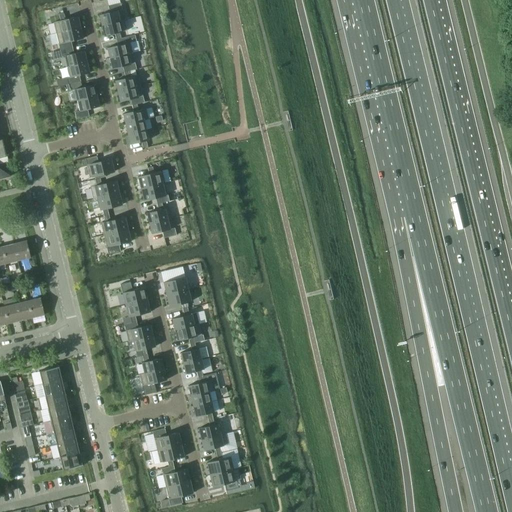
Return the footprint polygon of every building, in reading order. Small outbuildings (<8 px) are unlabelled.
[(108,6),(109,13),(117,11),(122,10),(120,3),(108,6)] [(119,21),(117,11),(109,13),(98,15),(101,26),(119,21)] [(77,17),(65,20),(60,21),(53,22),(55,33),(80,28),(77,17)] [(124,20),(119,21),(101,26),(103,36),(114,34),(119,32),(127,31),(124,20)] [(55,33),(49,35),(51,44),(58,43),(58,45),(70,42),(82,39),(80,28),(55,33)] [(121,38),(116,40),(117,46),(130,43),(135,41),(134,35),(121,38)] [(72,48),(70,42),(58,45),(59,51),(72,48)] [(132,53),(130,43),(117,46),(106,48),(109,59),(132,53)] [(73,54),(72,48),(59,51),(61,57),(64,56),(73,54)] [(83,51),(73,54),(64,56),(66,67),(86,62),(83,51)] [(135,64),(132,53),(109,59),(111,69),(122,67),(135,64)] [(89,73),(86,62),(66,67),(69,78),(79,76),(89,73)] [(136,69),(135,64),(122,67),(123,72),(128,71),(136,69)] [(137,75),(130,77),(125,78),(114,81),(117,91),(140,86),(137,75)] [(80,82),(79,76),(69,78),(66,78),(68,85),(75,83),(80,82)] [(80,82),(68,85),(69,91),(74,89),(81,88),(80,82)] [(68,85),(65,85),(69,102),(76,101),(96,96),(93,85),(81,88),(74,89),(69,91),(68,85)] [(142,96),(140,86),(117,91),(119,102),(130,99),(142,96)] [(99,107),(96,96),(76,101),(79,111),(79,112),(87,110),(99,107)] [(144,102),(142,96),(130,99),(131,105),(136,104),(144,102)] [(145,108),(138,110),(133,111),(122,114),(125,124),(143,120),(148,119),(145,108)] [(88,117),(87,110),(79,112),(79,111),(74,112),(76,120),(88,117)] [(145,130),(143,120),(125,124),(127,135),(145,130)] [(148,140),(145,130),(127,135),(129,145),(141,142),(145,141),(148,140)] [(0,178),(10,176),(0,169),(0,156),(5,156),(1,140),(0,139),(0,178)] [(84,159),(86,165),(98,162),(96,156),(84,159)] [(110,159),(98,162),(86,165),(89,178),(113,172),(110,159)] [(161,171),(153,173),(148,174),(137,177),(140,189),(164,183),(161,171)] [(115,181),(101,184),(96,185),(90,187),(93,199),(96,198),(118,193),(115,181)] [(167,195),(164,183),(140,189),(143,201),(155,198),(167,195)] [(121,205),(118,193),(96,198),(99,210),(102,210),(107,209),(121,205)] [(169,201),(167,195),(155,198),(156,204),(161,203),(169,201)] [(169,207),(163,209),(158,210),(146,213),(148,224),(167,219),(171,218),(169,207)] [(124,217),(109,221),(105,222),(100,223),(103,235),(127,229),(124,217)] [(169,229),(167,219),(148,224),(151,234),(162,231),(169,229)] [(174,228),(169,229),(162,231),(163,238),(176,235),(174,228)] [(130,241),(127,229),(103,235),(106,247),(118,244),(130,241)] [(17,242),(27,239),(26,234),(15,237),(17,242)] [(26,241),(13,244),(17,260),(29,258),(30,257),(26,241)] [(13,244),(2,247),(6,263),(17,260),(13,244)] [(120,251),(118,244),(106,247),(107,254),(120,251)] [(184,277),(179,278),(174,280),(162,282),(165,295),(187,289),(184,277)] [(130,283),(120,285),(122,293),(132,290),(130,283)] [(144,288),(122,293),(125,305),(147,300),(144,288)] [(190,302),(187,289),(165,295),(168,307),(181,304),(186,303),(190,302)] [(14,298),(2,301),(3,307),(7,323),(19,320),(15,304),(14,298)] [(38,298),(27,301),(31,317),(43,315),(39,298),(38,298)] [(149,312),(147,300),(125,305),(127,317),(130,317),(134,316),(149,312)] [(27,301),(15,304),(19,320),(31,317),(27,301)] [(184,316),(171,319),(174,330),(198,324),(206,322),(203,311),(188,315),(184,316)] [(137,327),(136,321),(131,323),(123,324),(125,330),(137,327)] [(198,324),(193,325),(174,330),(177,341),(188,338),(193,337),(201,335),(198,324)] [(149,325),(137,327),(125,330),(128,342),(132,340),(152,336),(149,325)] [(154,347),(152,336),(132,340),(135,351),(140,350),(145,349),(154,347)] [(191,350),(179,353),(182,363),(208,357),(206,346),(195,349),(191,350)] [(208,357),(182,363),(184,374),(196,371),(200,370),(201,374),(212,371),(208,357)] [(160,358),(148,361),(143,362),(141,363),(143,374),(163,369),(160,358)] [(58,367),(38,372),(41,384),(61,380),(58,367)] [(166,380),(163,369),(143,374),(139,375),(141,386),(148,384),(153,383),(166,380)] [(199,383),(187,386),(190,396),(208,392),(213,391),(219,389),(215,373),(202,376),(203,382),(199,383)] [(64,392),(61,380),(41,384),(44,396),(64,392)] [(64,392),(44,396),(47,409),(67,404),(64,392)] [(210,402),(208,392),(190,396),(192,406),(210,402)] [(27,401),(22,402),(23,407),(17,408),(19,415),(30,413),(27,401)] [(213,412),(210,402),(192,406),(195,416),(206,414),(211,413),(213,412)] [(67,404),(47,409),(50,421),(70,416),(67,404)] [(32,420),(30,413),(19,415),(21,423),(26,421),(32,420)] [(72,428),(70,416),(50,421),(53,433),(72,428)] [(209,426),(198,428),(200,439),(225,434),(222,423),(213,425),(209,426)] [(75,440),(72,428),(53,433),(56,445),(75,440)] [(152,431),(153,438),(166,435),(164,428),(152,431)] [(177,432),(166,435),(153,438),(156,450),(180,445),(177,432)] [(225,434),(200,439),(203,450),(214,448),(219,447),(227,444),(225,434)] [(78,453),(75,440),(56,445),(59,457),(78,453)] [(183,457),(180,445),(156,450),(159,463),(167,461),(171,460),(183,457)] [(81,465),(78,453),(59,457),(62,470),(81,465)] [(230,456),(222,458),(217,460),(206,462),(209,475),(230,469),(233,469),(230,456)] [(174,472),(173,466),(168,467),(161,469),(162,474),(174,472)] [(244,468),(237,470),(239,479),(246,478),(244,468)] [(186,469),(174,472),(162,474),(165,487),(189,481),(186,469)] [(233,481),(230,469),(209,475),(212,487),(224,484),(223,484),(233,481)] [(192,493),(189,481),(165,487),(168,499),(180,496),(192,493)] [(236,481),(233,481),(223,484),(224,484),(225,491),(237,488),(236,481)] [(182,503),(180,496),(168,499),(169,506),(182,503)]
